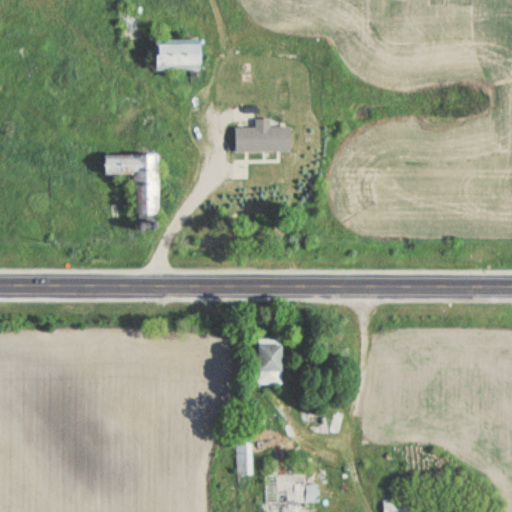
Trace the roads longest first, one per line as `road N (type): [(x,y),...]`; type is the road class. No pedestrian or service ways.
road 1 (primary): [(0,286),(511,287)]
road 2 (track): [(233,40),(259,29),(359,20),(377,15),(387,0)]
